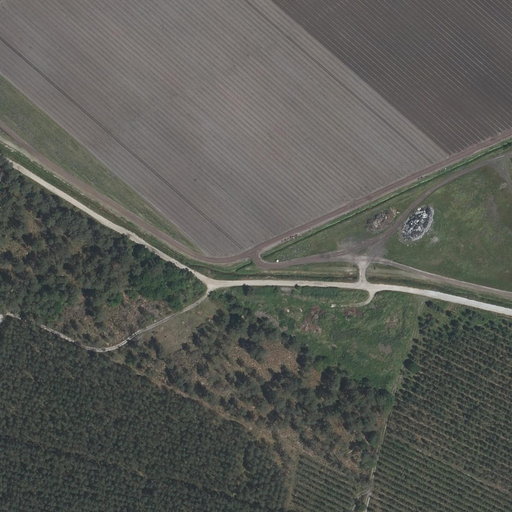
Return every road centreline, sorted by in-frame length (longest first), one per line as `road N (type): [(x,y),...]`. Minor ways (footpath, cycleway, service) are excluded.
road 1 (track): [(511,309),(410,286),(216,285),(0,155)]
road 2 (track): [(360,286),(364,259),(260,265),(256,248),(511,131)]
road 3 (track): [(0,313),(90,348),(114,348),(194,306),(216,285)]
